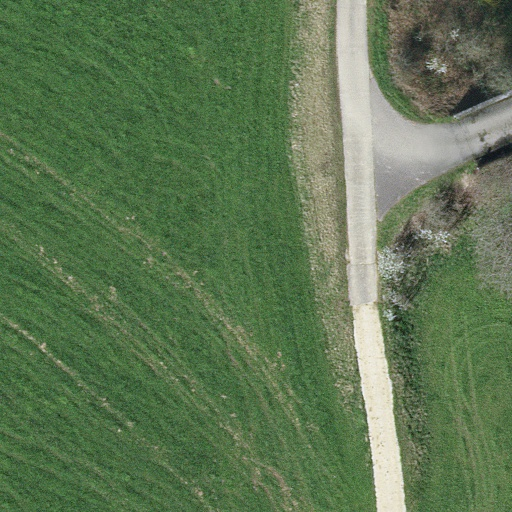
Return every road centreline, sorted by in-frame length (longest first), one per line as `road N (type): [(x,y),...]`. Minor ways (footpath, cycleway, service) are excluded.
road 1 (unclassified): [(511,125),(359,191),(352,0)]
road 2 (track): [(359,191),(360,320),(391,511)]
